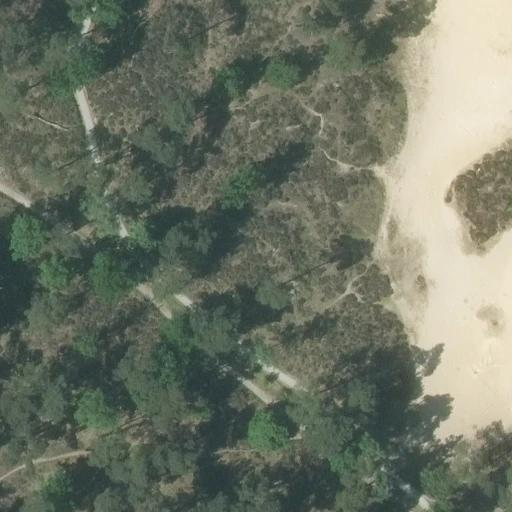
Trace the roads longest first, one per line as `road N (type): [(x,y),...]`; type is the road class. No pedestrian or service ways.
road 1 (track): [(362,476),(103,249),(0,176)]
road 2 (track): [(511,404),(362,476),(402,509)]
